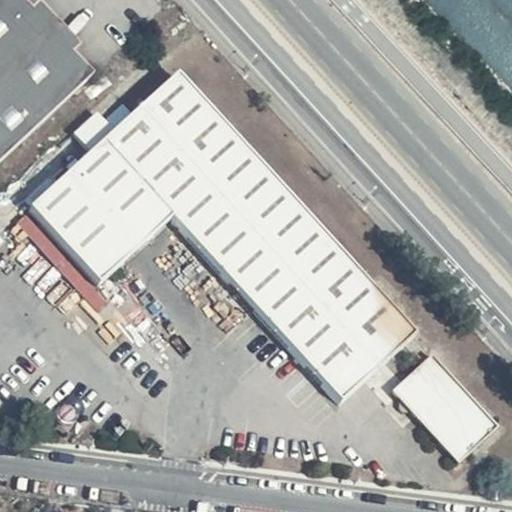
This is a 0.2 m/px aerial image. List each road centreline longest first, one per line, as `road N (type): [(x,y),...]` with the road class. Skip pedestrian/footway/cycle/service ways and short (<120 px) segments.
road 1 (tertiary): [(511,323),(218,0)]
road 2 (unclassified): [(358,511),(0,464)]
road 3 (primary): [(511,240),(290,0)]
